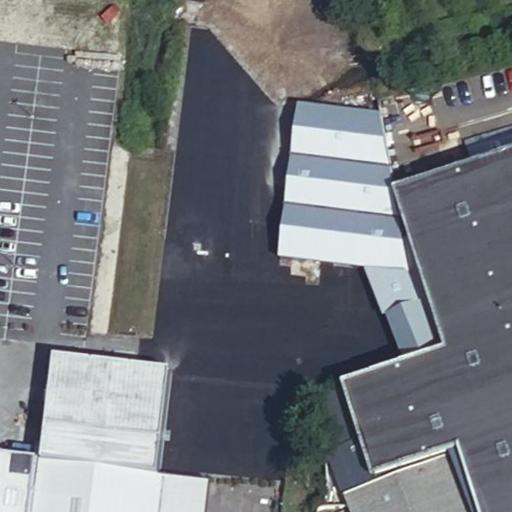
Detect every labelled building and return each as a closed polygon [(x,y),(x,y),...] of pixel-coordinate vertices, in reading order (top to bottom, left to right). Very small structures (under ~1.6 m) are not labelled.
[(298,115),(295,112),(293,135),(292,139),(289,158),(289,159),(295,160),(290,205),(290,234),(285,259),(290,260),(379,270),(411,367),(434,360),(443,357),(406,243),(397,197),(384,126),(298,115)] [(462,460),(480,511),(511,511),(511,159),(397,197),(406,243),(443,357),(349,388),(350,391),(381,489),(462,460)] [(480,511),(462,460),(381,489),(350,391),(324,400),(328,444),(352,510),(352,511),(480,511)] [(0,511),(35,511),(39,484),(0,480),(0,511)] [(39,484),(35,511),(158,511),(160,500),(39,484)] [(200,511),(202,506),(160,500),(158,511),(200,511)]
